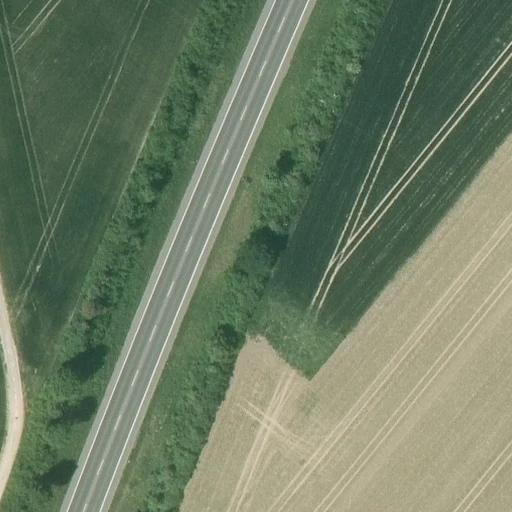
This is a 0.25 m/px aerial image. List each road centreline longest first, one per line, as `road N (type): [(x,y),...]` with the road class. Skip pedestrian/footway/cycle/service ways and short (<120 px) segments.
road 1 (primary): [(87,511),(298,0)]
road 2 (track): [(2,511),(29,435),(0,282)]
